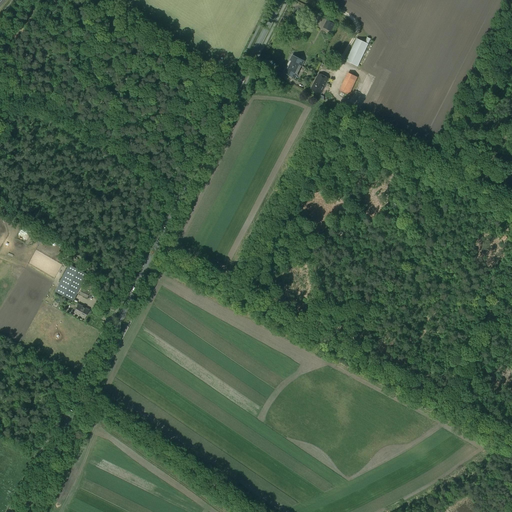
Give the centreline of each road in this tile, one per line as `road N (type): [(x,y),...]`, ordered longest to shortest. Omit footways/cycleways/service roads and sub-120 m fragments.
road 1 (primary): [(21,511),(280,0)]
road 2 (track): [(181,196),(34,100),(10,101),(0,135)]
road 3 (track): [(111,325),(77,255),(8,205),(0,209)]
road 4 (track): [(442,163),(511,25)]
